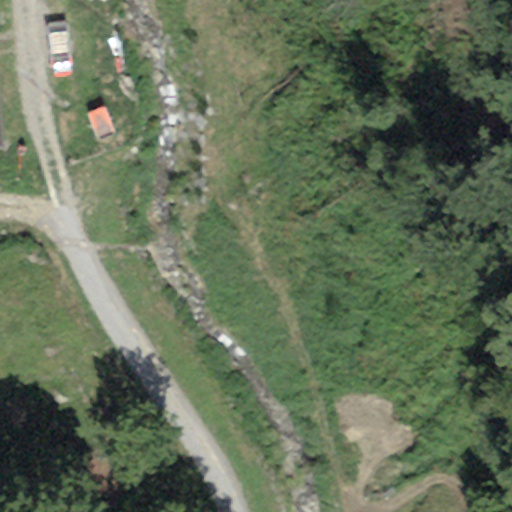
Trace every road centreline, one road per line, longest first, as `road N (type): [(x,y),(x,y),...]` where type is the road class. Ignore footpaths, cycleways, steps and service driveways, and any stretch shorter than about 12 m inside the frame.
road 1 (unclassified): [(235,511),(204,439),(106,303),(55,204)]
road 2 (track): [(55,204),(23,0)]
